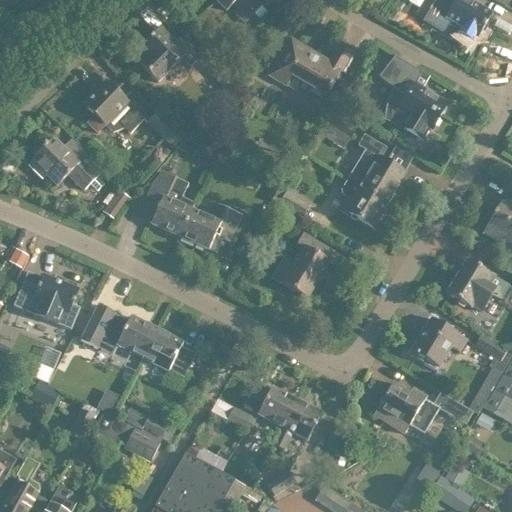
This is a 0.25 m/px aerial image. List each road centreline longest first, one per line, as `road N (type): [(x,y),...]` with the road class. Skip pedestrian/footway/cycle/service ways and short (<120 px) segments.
road 1 (residential): [(321,361),(0,209)]
road 2 (residential): [(321,361),(355,351),(365,339),(502,103)]
road 3 (residential): [(502,103),(337,0)]
road 4 (residential): [(0,137),(130,0)]
